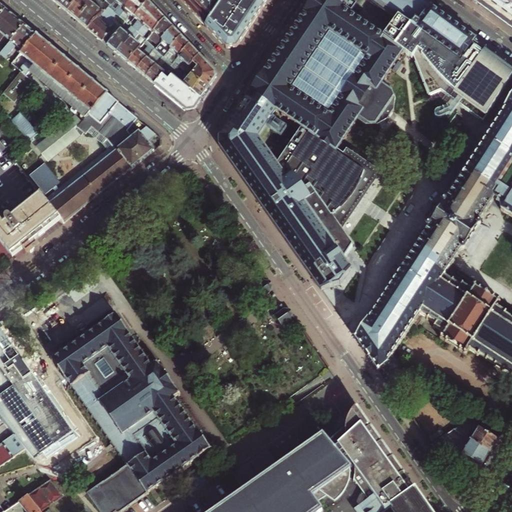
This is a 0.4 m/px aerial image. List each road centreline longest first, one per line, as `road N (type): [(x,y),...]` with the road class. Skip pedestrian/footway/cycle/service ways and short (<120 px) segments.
road 1 (residential): [(455,511),(195,142)]
road 2 (residential): [(0,297),(195,142)]
road 3 (residential): [(195,142),(24,0)]
